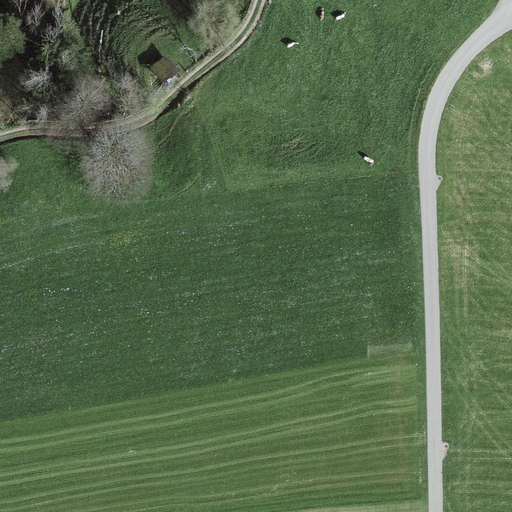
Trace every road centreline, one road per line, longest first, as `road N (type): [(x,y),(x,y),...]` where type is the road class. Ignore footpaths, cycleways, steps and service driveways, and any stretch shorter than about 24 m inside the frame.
road 1 (track): [(434,511),(428,132),(440,90),(462,57),(511,16)]
road 2 (track): [(0,150),(145,118),(236,42),(259,0)]
